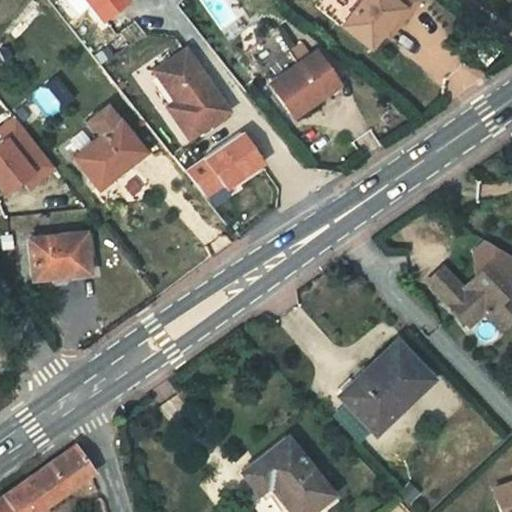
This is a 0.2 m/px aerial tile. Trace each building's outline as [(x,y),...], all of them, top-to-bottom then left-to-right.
[(86,0),(104,22),(130,2),(128,0),(86,0)] [(365,0),(365,1),(344,27),(372,50),(386,33),(404,10),(410,15),(421,1),(418,0),(365,0)] [(404,10),(386,33),(392,38),(410,15),(404,10)] [(183,51),(154,73),(175,104),(167,109),(189,139),(227,112),(183,51)] [(319,52),(272,85),(294,118),(342,85),(319,52)] [(99,132),(75,151),(105,192),(152,155),(109,98),(86,116),(99,132)] [(26,181),(31,186),(54,169),(15,118),(0,129),(0,130),(8,140),(0,146),(0,188),(6,196),(26,181)] [(206,199),(227,185),(229,189),(264,166),(243,135),(188,171),(206,199)] [(91,274),(84,233),(26,242),(33,283),(91,274)] [(472,256),(485,271),(502,289),(511,281),(511,279),(511,259),(485,244),(472,256)] [(439,273),(424,286),(465,330),(480,316),(497,335),(511,320),(511,299),(502,289),(485,271),(459,295),(439,273)] [(395,342),(339,394),(373,431),(430,379),(395,342)] [(287,436),(242,472),(264,500),(275,492),(290,511),(308,511),(331,494),(287,436)] [(69,462),(0,509),(0,511),(51,511),(85,489),(69,462)] [(511,511),(511,484),(495,489),(501,511),(511,511)]
